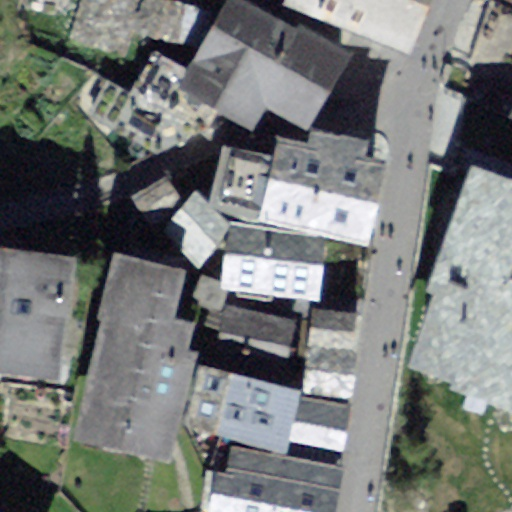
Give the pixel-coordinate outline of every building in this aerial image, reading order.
[(139,0),(81,0),(71,39),(122,54),(139,0)] [(200,7),(170,0),(143,0),(135,33),(190,45),(200,7)] [(257,93),(306,114),(343,43),(260,0),(221,0),(177,85),(244,116),(257,93)] [(312,0),(401,35),(414,0),(312,0)] [(244,129),(230,199),(371,226),(384,156),(244,129)] [(511,177),(482,167),(416,357),(511,390),(511,177)] [(325,237),(231,223),(223,278),(317,291),(325,237)] [(204,267),(105,245),(62,439),(161,461),(204,267)] [(76,264),(0,253),(0,360),(61,370),(76,264)] [(215,344),(278,358),(289,313),(226,298),(215,344)] [(309,303),(305,336),(352,342),(356,309),(309,303)] [(301,384),(345,391),(351,349),(307,343),(301,384)] [(292,382),(202,362),(189,418),(279,438),(292,382)] [(305,395),(297,436),(338,444),(346,404),(305,395)] [(329,511),(338,463),(233,445),(220,511),(329,511)]
